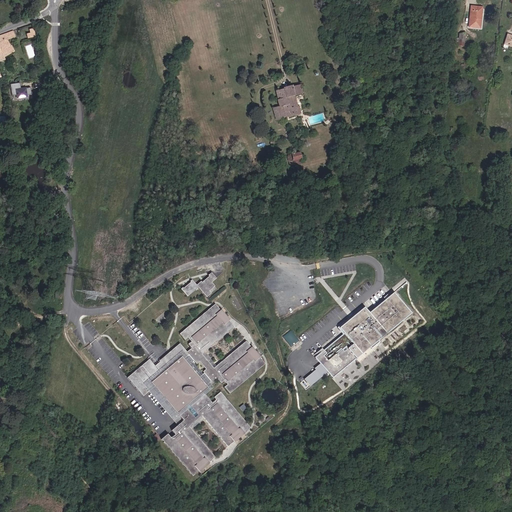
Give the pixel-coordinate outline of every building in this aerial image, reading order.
[(471,6),(469,27),(480,28),(482,7),(471,6)] [(31,28),(31,33),(28,33),(29,38),(36,37),(36,28),(31,28)] [(0,53),(2,52),(4,58),(15,52),(12,45),(10,46),(8,41),(16,37),(13,31),(0,36),(0,53)] [(503,43),(511,45),(511,34),(507,33),(503,43)] [(354,76),(352,70),(343,73),(345,79),(354,76)] [(29,97),(29,87),(22,87),(22,83),(12,83),(12,97),(29,97)] [(275,92),(278,107),(282,106),(285,118),(300,113),(301,113),(299,106),(298,106),(294,95),(303,93),(300,83),(292,86),(291,85),(282,87),(282,89),(275,92)] [(282,118),(278,107),(273,109),(276,120),(282,118)] [(298,152),(290,154),(292,161),(299,159),(299,158),(298,152)] [(209,291),(214,286),(211,283),(216,278),(211,273),(208,275),(209,276),(201,283),(201,281),(196,285),(192,280),(190,281),(190,282),(183,288),(182,287),(180,289),(187,297),(198,287),(206,297),(211,294),(209,291)] [(412,313),(394,292),(369,313),(364,307),(353,316),(340,327),(344,333),(315,357),(333,378),(412,313)] [(201,354),(234,327),(228,321),(225,323),(223,321),(218,326),(213,320),(219,316),(217,313),(220,311),(215,304),(179,334),(184,340),(188,338),(191,341),(187,344),(191,348),(186,352),(179,344),(173,348),(182,359),(188,355),(195,364),(198,361),(206,370),(203,373),(210,382),(205,386),(206,388),(212,383),(217,380),(220,384),(224,381),(227,385),(223,387),(229,394),(264,364),(259,358),(256,360),(254,358),(248,363),(244,357),(250,353),(248,350),(251,348),(245,341),(213,368),(201,354)] [(228,321),(220,311),(217,313),(219,316),(213,320),(218,326),(223,321),(225,323),(228,321)] [(205,386),(182,359),(173,348),(158,361),(159,362),(154,366),(148,359),(126,377),(138,392),(147,385),(182,427),(173,435),(169,438),(166,434),(160,439),(191,477),(197,471),(194,468),(197,466),(192,461),(197,456),(202,462),(204,460),(207,463),(214,457),(188,426),(200,416),(226,447),(233,442),(230,439),(232,437),(228,431),(233,426),(238,432),(240,430),(243,433),(249,428),(219,392),(213,397),(215,400),(211,403),(202,392),(206,388),(205,386)] [(259,358),(251,348),(248,350),(250,353),(244,357),(248,363),(254,358),(256,360),(259,358)] [(159,362),(158,361),(153,355),(148,359),(154,366),(159,362)] [(182,427),(147,385),(138,392),(142,396),(148,391),(176,425),(170,430),(173,435),(182,427)] [(233,442),(243,433),(240,430),(238,432),(233,426),(228,431),(232,437),(230,439),(233,442)] [(197,471),(207,463),(204,460),(202,462),(197,456),(192,461),(197,466),(194,468),(197,471)]
